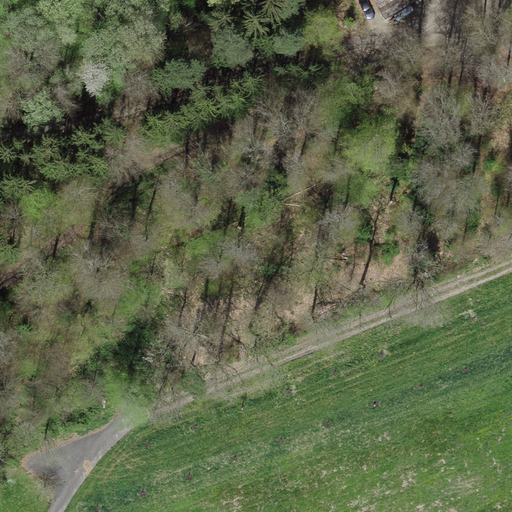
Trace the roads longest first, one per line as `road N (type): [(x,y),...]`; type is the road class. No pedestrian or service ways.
road 1 (track): [(53,511),(111,434),(511,258)]
road 2 (track): [(435,14),(372,60),(145,162),(0,281)]
